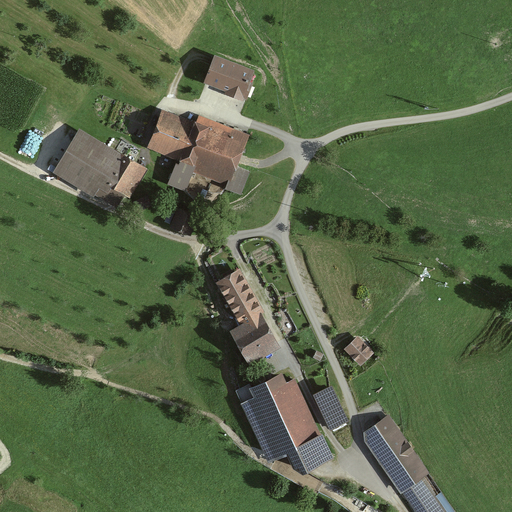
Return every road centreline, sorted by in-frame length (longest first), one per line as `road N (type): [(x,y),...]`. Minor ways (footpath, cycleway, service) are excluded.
road 1 (unclassified): [(511,95),(342,131),(314,148),(286,202),(280,228),(291,267),(352,406),(359,450),(404,511)]
road 2 (track): [(0,152),(175,238),(214,241),(280,228)]
